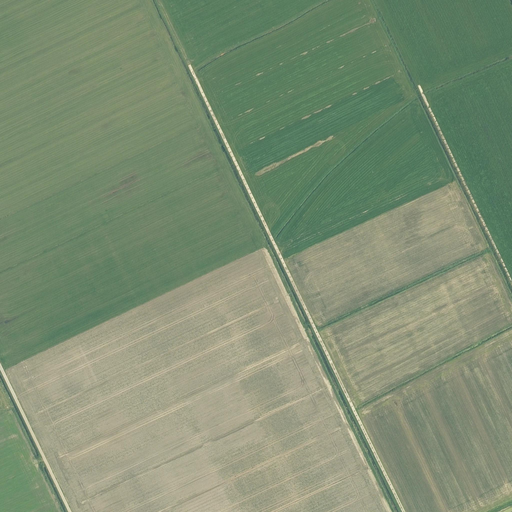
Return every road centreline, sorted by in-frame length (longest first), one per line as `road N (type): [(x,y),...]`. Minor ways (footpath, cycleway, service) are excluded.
road 1 (track): [(157,0),(402,511)]
road 2 (track): [(419,89),(511,286)]
road 3 (track): [(69,511),(0,365)]
